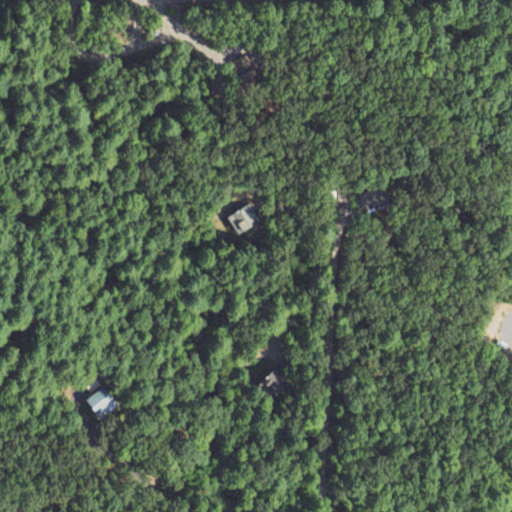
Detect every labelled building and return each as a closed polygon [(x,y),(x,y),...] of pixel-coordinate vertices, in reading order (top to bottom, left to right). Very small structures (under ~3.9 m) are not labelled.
[(377,186),(347,197),(355,216),(384,205),(377,186)] [(253,225),(243,206),(223,218),(234,236),(253,225)] [(268,400),(286,385),(272,369),(255,384),(268,400)] [(80,383),(87,392),(97,385),(90,375),(80,383)] [(83,400),(98,420),(117,406),(102,386),(83,400)]
